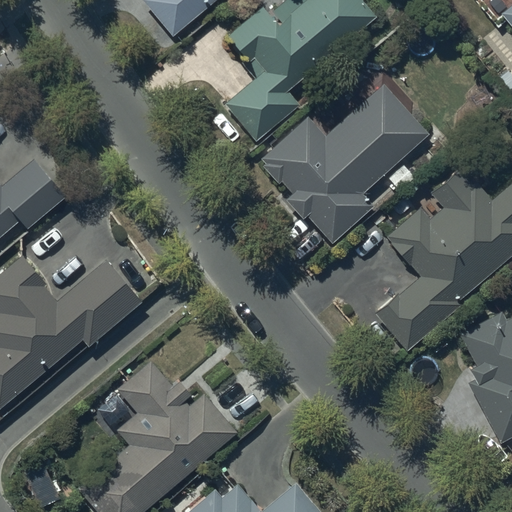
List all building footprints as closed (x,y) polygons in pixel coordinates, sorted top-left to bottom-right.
[(146,0),(177,36),(220,0),(146,0)] [(379,17),(364,0),(287,0),(270,15),(263,6),(229,35),(249,59),(244,63),(257,79),(226,105),(258,142),(308,100),(297,87),(379,17)] [(511,25),(511,6),(503,14),(511,25)] [(429,133),(384,85),(329,136),(312,117),(264,161),(295,195),(288,200),(306,220),(310,216),(335,243),(376,205),(365,192),(429,133)] [(0,233),(21,217),(31,229),(69,198),(36,158),(2,185),(0,182),(0,233)] [(460,300),(511,254),(511,185),(493,202),(479,185),(475,188),(460,171),(434,194),(445,206),(432,218),(423,208),(389,237),(421,275),(379,312),(411,349),(463,303),(460,300)] [(141,304),(109,263),(59,301),(24,256),(0,274),(0,403),(85,338),(89,343),(141,304)] [(478,379),(471,383),(499,437),(511,430),(511,318),(509,320),(504,311),(461,333),(478,367),(473,369),(478,379)] [(148,509),(237,434),(204,396),(191,407),(186,401),(193,395),(180,380),(173,386),(155,363),(121,392),(140,414),(119,431),(131,445),(109,463),(148,509)] [(321,511),(298,482),(260,511),(259,511),(239,486),(225,498),(219,490),(191,511),(321,511)]
